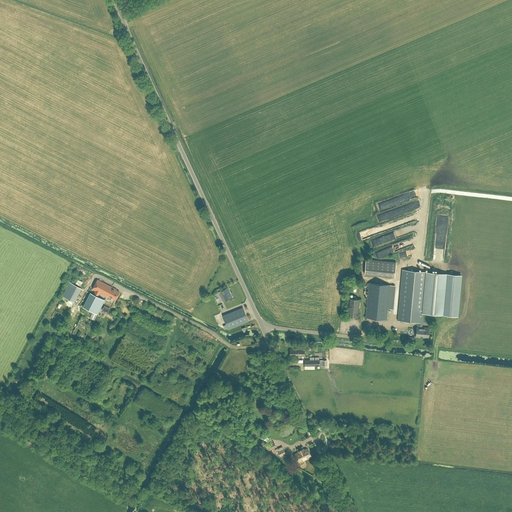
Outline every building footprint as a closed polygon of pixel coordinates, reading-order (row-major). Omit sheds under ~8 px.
[(397,202),(396,197),(378,202),(381,211),(384,210),(383,207),(397,202)] [(364,274),(394,277),(396,262),(366,259),(364,274)] [(423,313),(456,316),(460,275),(402,269),(397,320),(417,322),(416,327),(415,327),(414,336),(428,337),(429,327),(422,327),(423,313)] [(99,293),(107,297),(107,296),(115,300),(119,292),(116,290),(116,289),(97,279),(92,289),(95,291),(93,294),(90,292),(82,306),(96,314),(104,300),(97,296),(99,293)] [(81,288),(69,282),(62,296),(74,302),(81,288)] [(386,320),(387,309),(392,309),(395,286),(390,285),(369,283),(365,318),(386,320)] [(225,300),(232,297),(227,287),(221,290),(222,293),(219,294),(223,301),(225,300)] [(347,316),(357,317),(359,300),(349,298),(347,316)] [(222,315),(228,329),(248,321),(243,307),(222,315)] [(264,447),(269,450),(276,447),(274,443),(269,445),(263,441),(262,442),(260,445),(264,447)] [(304,450),(303,449),(298,451),(299,452),(295,454),(295,455),(294,455),(295,458),(296,458),(299,464),(300,465),(304,463),(304,462),(303,459),(311,456),(308,448),(304,450)]
